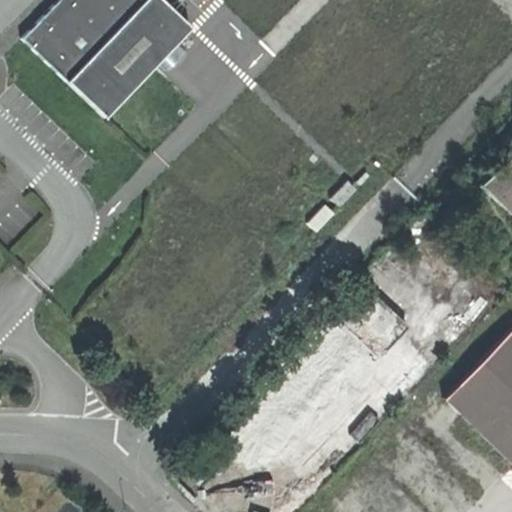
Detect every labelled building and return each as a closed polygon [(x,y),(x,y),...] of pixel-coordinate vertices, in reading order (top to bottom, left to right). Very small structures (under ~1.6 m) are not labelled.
[(102,120),(188,30),(157,0),(57,0),(20,39),(59,77),(102,120)] [(511,151),(479,185),(511,218),(511,151)] [(334,207),(352,189),(341,179),(323,197),(334,207)] [(279,456),(404,326),(366,289),(240,421),(259,438),(279,456)] [(511,473),(511,328),(506,322),(433,398),(511,473)] [(401,383),(382,366),(298,453),(317,471),(401,383)]
